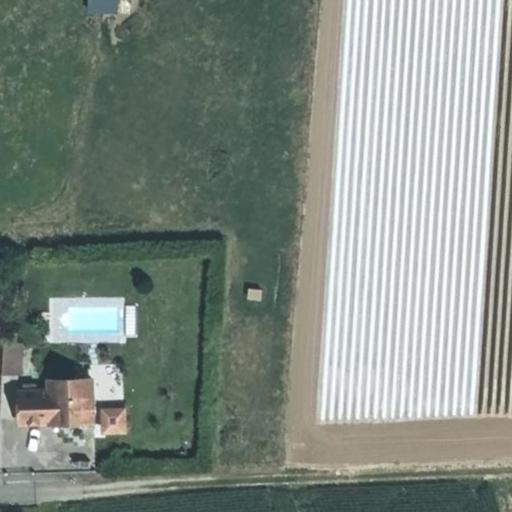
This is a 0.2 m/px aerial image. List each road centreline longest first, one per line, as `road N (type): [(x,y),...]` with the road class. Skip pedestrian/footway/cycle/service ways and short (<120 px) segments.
road 1 (track): [(511,463),(205,480)]
road 2 (residential): [(0,493),(205,480)]
